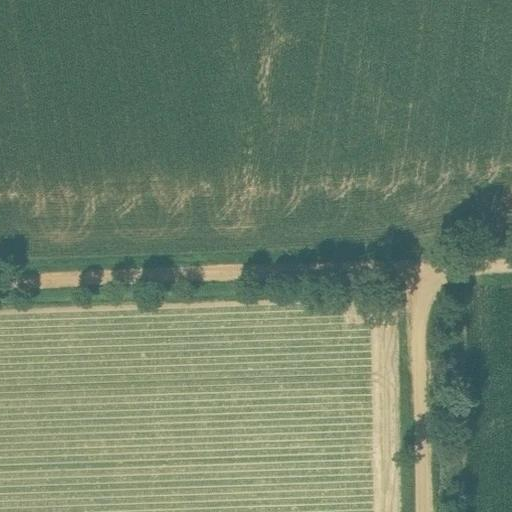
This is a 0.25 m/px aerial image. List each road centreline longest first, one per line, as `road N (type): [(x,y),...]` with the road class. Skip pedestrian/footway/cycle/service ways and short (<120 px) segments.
road 1 (track): [(0,281),(422,267)]
road 2 (unclassified): [(425,511),(422,267),(511,265)]
